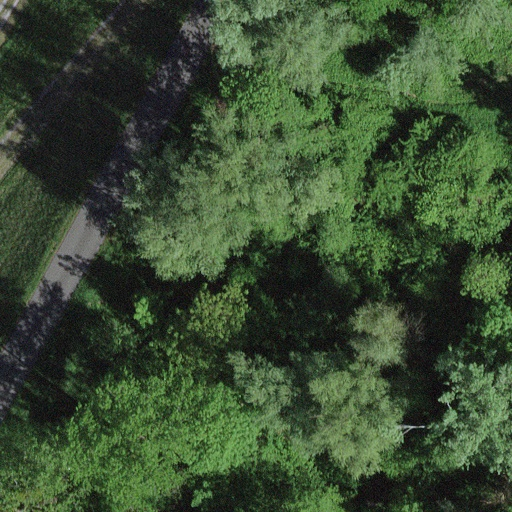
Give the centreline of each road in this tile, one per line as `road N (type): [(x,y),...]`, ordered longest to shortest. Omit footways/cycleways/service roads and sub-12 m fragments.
road 1 (track): [(0,397),(212,0)]
road 2 (track): [(0,174),(146,0)]
